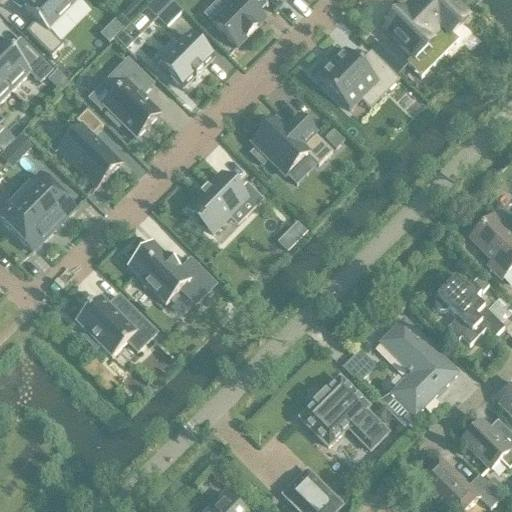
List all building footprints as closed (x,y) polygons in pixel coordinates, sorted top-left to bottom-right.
[(37,0),(38,0),(38,1),(25,13),(25,12),(24,13),(36,25),(26,35),(52,60),(62,50),(47,36),(81,3),(82,3),(79,0),(37,0)] [(183,14),(168,0),(157,0),(146,11),(166,31),(183,14)] [(212,27),(236,51),(265,23),(259,17),(267,9),(258,0),(227,0),(234,6),(212,27)] [(397,8),(383,22),(390,28),(383,35),(410,62),(406,66),(407,67),(421,81),(446,56),(439,48),(450,36),(468,19),(449,0),(418,0),(416,3),(404,15),(397,8)] [(138,4),(121,21),(129,29),(146,12),(138,4)] [(117,25),(112,31),(120,38),(123,34),(125,33),(117,25)] [(120,38),(115,43),(125,52),(133,44),(123,34),(120,38)] [(189,40),(159,70),(182,93),(193,81),(195,83),(202,76),(200,74),(211,63),(189,40)] [(27,51),(17,62),(0,45),(0,84),(11,96),(30,77),(40,87),(52,75),(27,51)] [(345,54),(317,82),(319,84),(349,114),(377,86),(387,97),(399,85),(369,56),(358,67),(345,54)] [(153,89),(127,64),(103,88),(114,100),(103,111),(108,115),(104,119),(118,133),(122,129),(136,143),(160,118),(142,100),(153,89)] [(58,75),(48,84),(61,97),(67,91),(71,88),(58,75)] [(0,126),(2,125),(0,122),(0,106),(11,96),(0,84),(0,126)] [(76,125),(81,130),(57,154),(96,192),(120,167),(93,140),(103,130),(87,114),(76,125)] [(275,124),(252,148),(256,152),(250,158),(262,169),(268,163),(285,180),(307,158),(318,169),(332,156),(314,138),(315,137),(298,121),(285,134),(275,124)] [(5,133),(0,138),(0,152),(1,154),(3,156),(15,143),(5,133)] [(324,142),(335,153),(344,145),(333,134),(324,142)] [(22,140),(1,160),(12,170),(32,150),(22,140)] [(41,179),(19,201),(53,235),(75,213),(41,179)] [(201,199),(200,198),(199,198),(200,199),(187,212),(198,223),(197,225),(200,228),(201,226),(212,238),(246,204),(254,213),(264,204),(246,187),(238,195),(221,179),(207,192),(207,191),(206,192),(207,193),(201,199)] [(484,210),(492,203),(492,202),(482,193),(474,201),(484,210)] [(19,201),(0,219),(0,223),(32,256),(53,235),(19,201)] [(511,243),(508,239),(510,237),(495,221),(471,244),(493,266),(488,271),(501,283),(511,272),(511,243)] [(298,228),(292,234),(301,242),(306,237),(298,228)] [(178,272),(166,260),(165,261),(152,248),(128,272),(165,308),(179,295),(188,286),(204,302),(216,289),(190,263),(179,275),(177,273),(178,272)] [(488,290),(479,281),(473,287),(482,296),(488,290)] [(437,301),(437,302),(436,304),(435,306),(435,308),(435,309),(436,311),(437,313),(439,314),(441,315),(443,315),(445,314),(447,314),(448,312),(458,322),(447,333),(459,344),(462,341),(470,349),(486,333),(494,341),(504,331),(477,304),(481,299),(471,289),(466,295),(454,283),(437,301)] [(112,362),(127,347),(137,357),(156,338),(124,305),(116,314),(111,308),(109,310),(100,301),(75,325),(87,337),(83,341),(96,354),(100,350),(112,362)] [(407,311),(399,303),(393,309),(401,317),(407,311)] [(439,362),(441,360),(404,322),(380,346),(411,377),(395,393),(419,417),(456,379),(439,362)] [(350,363),(343,371),(357,387),(375,370),(370,366),(359,355),(350,363)] [(300,424),(329,452),(347,435),(370,457),(390,437),(361,408),(362,407),(339,384),(326,398),(325,397),(313,409),(314,410),(300,424)] [(511,393),(498,408),(511,422),(511,393)] [(511,440),(501,429),(492,437),(481,425),(461,445),(490,473),(499,464),(508,473),(511,469),(511,440)] [(478,479),(467,489),(441,464),(418,488),(441,511),(468,511),(478,502),(488,511),(490,511),(501,502),(478,479)] [(284,499),(297,511),(337,511),(340,509),(306,476),(284,499)] [(239,511),(224,497),(223,498),(225,500),(213,511),(239,511)]
